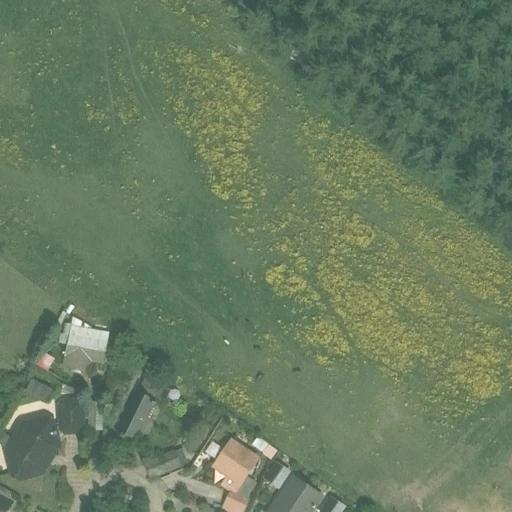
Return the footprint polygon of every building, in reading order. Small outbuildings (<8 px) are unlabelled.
[(68,328),(60,372),(87,377),(89,362),(104,365),(109,335),(68,328)] [(55,404),(61,390),(40,381),(33,395),(55,404)] [(134,393),(112,431),(137,445),(159,408),(151,403),(159,391),(145,383),(138,395),(134,393)] [(84,435),(83,402),(59,403),(60,435),(84,435)] [(42,480),(62,450),(57,426),(45,417),(18,425),(5,452),(7,480),(19,487),(42,480)] [(260,462),(229,442),(210,472),(224,481),(220,488),(236,498),(260,462)] [(311,511),(322,497),(294,478),(270,511),(311,511)]
